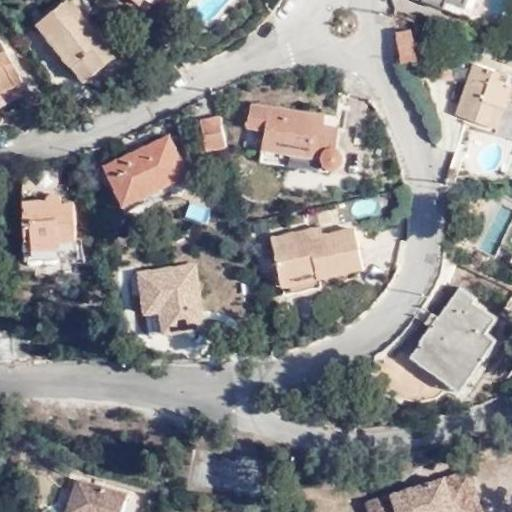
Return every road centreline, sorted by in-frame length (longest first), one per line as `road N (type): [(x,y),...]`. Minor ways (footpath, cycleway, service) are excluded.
road 1 (residential): [(160,388),(276,376),(398,305),(420,261),(430,197),(418,151),(367,47)]
road 2 (residential): [(160,388),(274,429),(394,426),(511,385)]
road 3 (residential): [(311,26),(290,44),(129,117),(0,156)]
road 4 (residential): [(0,393),(160,388)]
